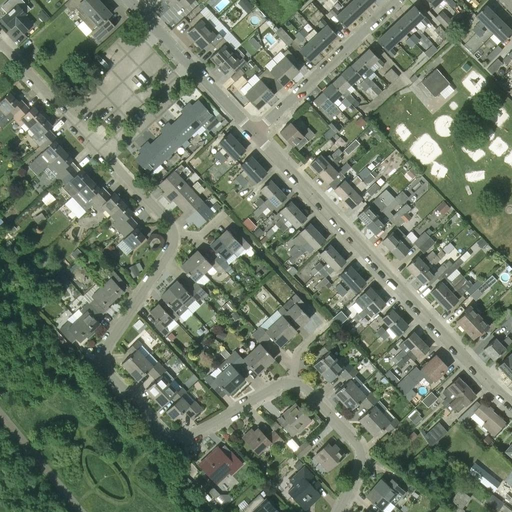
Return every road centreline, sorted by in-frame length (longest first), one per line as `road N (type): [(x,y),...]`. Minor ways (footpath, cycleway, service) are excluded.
road 1 (residential): [(291,382),(172,437),(109,374),(106,346),(173,235)]
road 2 (residential): [(511,400),(406,300),(254,133)]
road 3 (residential): [(396,0),(254,133)]
road 4 (residential): [(338,511),(360,451),(291,382)]
road 5 (residential): [(108,157),(0,45)]
road 6 (residential): [(108,157),(168,102),(167,83),(187,65)]
